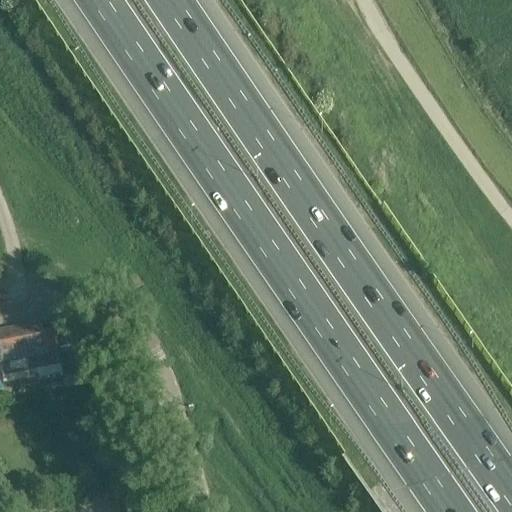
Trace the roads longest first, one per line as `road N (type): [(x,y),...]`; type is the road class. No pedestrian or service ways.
road 1 (motorway): [(106,0),(459,511)]
road 2 (motorway): [(511,489),(173,0)]
road 3 (unclassified): [(206,511),(163,367),(133,331),(97,309),(0,308)]
road 4 (unclassified): [(511,225),(442,136),(363,0)]
